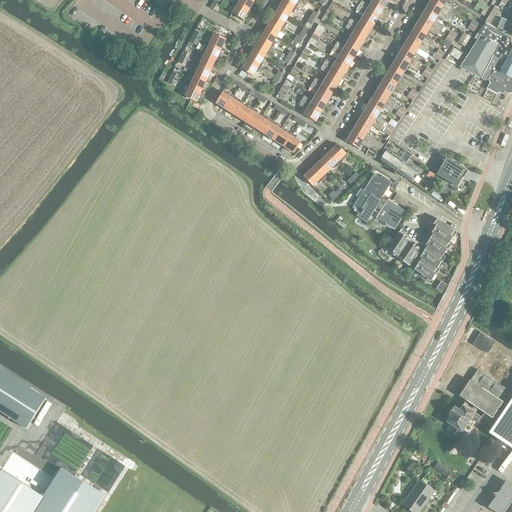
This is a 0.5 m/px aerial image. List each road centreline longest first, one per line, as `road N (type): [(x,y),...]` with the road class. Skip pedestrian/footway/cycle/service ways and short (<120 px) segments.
road 1 (residential): [(269,0),(206,110),(286,164),(327,132),(410,0)]
road 2 (primary): [(511,176),(451,320),(345,511)]
